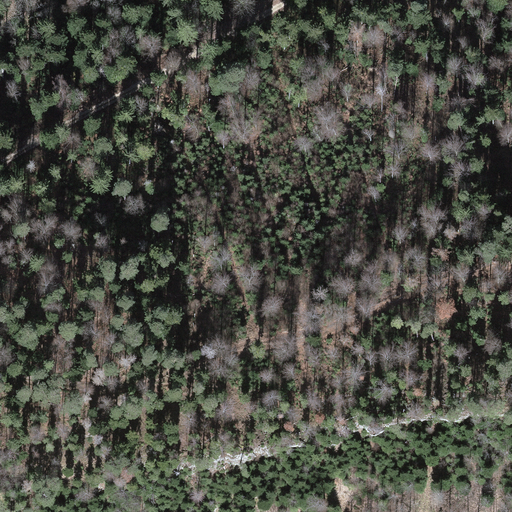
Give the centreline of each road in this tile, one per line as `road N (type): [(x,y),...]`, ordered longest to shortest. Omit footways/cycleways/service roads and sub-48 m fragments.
road 1 (track): [(0,372),(99,388),(174,377),(240,350),(317,336),(383,302),(511,262)]
road 2 (track): [(283,0),(132,78),(0,160)]
